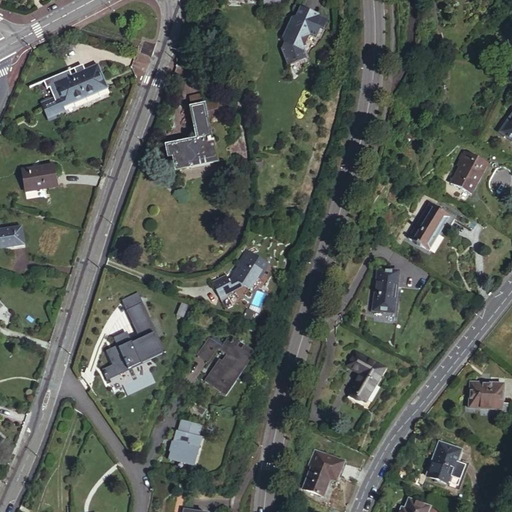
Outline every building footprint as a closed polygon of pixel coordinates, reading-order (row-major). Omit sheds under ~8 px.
[(286,42),(282,50),(288,66),(308,59),(305,49),(310,36),(318,39),(322,28),(324,29),(328,20),(319,16),(323,8),(305,0),(304,0),(296,19),(299,22),(296,28),(291,30),(287,31),(284,38),(286,42)] [(289,26),(291,30),(296,28),(299,22),(296,19),(292,20),(289,26)] [(97,64),(54,83),(60,95),(65,106),(108,87),(97,64)] [(65,106),(60,95),(50,99),(43,102),(50,118),(67,110),(65,106)] [(190,107),(203,105),(201,95),(189,97),(190,107)] [(203,105),(206,119),(219,116),(222,112),(221,106),(217,103),(203,105)] [(203,105),(190,107),(196,140),(170,146),(173,161),(175,172),(216,163),(212,140),(209,140),(206,119),(203,105)] [(511,114),(499,132),(511,140),(511,114)] [(459,167),(450,182),(471,193),(488,163),(464,151),(456,165),(459,167)] [(53,164),(22,169),(26,190),(56,186),(53,164)] [(430,204),(408,239),(427,250),(437,235),(442,237),(454,219),(430,204)] [(0,248),(24,245),(22,228),(0,230),(0,248)] [(217,287),(221,297),(228,294),(246,285),(252,290),(260,277),(263,279),(271,264),(249,251),(241,264),(243,265),(233,280),(217,287)] [(378,269),(373,310),(394,312),(398,271),(378,269)] [(214,281),(217,287),(233,280),(229,273),(214,281)] [(231,299),(228,294),(221,297),(224,302),(231,299)] [(139,338),(108,353),(118,375),(166,351),(143,303),(126,311),(139,338)] [(213,368),(203,384),(217,394),(215,396),(223,401),(242,375),(239,372),(249,357),(240,350),(247,340),(241,336),(238,342),(230,336),(221,349),(218,347),(211,358),(219,364),(215,369),(213,368)] [(211,358),(218,347),(206,338),(194,356),(206,364),(211,358)] [(260,349),(247,340),(240,350),(249,357),(239,372),(242,375),(260,349)] [(360,374),(349,392),(365,401),(384,369),(355,352),(346,366),(360,374)] [(470,408),(481,408),(481,403),(503,403),(503,384),(470,383),(470,408)] [(201,441),(177,434),(169,462),(194,469),(201,441)] [(431,462),(427,476),(450,483),(461,450),(439,443),(433,462),(431,462)] [(319,452),(304,489),(324,497),(334,474),(338,476),(344,463),(319,452)] [(427,511),(429,508),(410,501),(406,510),(403,510),(402,511),(427,511)]
